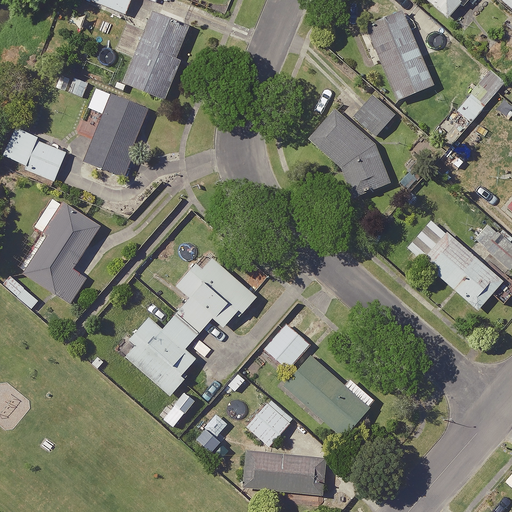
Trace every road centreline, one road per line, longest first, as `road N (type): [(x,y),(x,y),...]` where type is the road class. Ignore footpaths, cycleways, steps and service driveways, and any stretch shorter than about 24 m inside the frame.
road 1 (residential): [(294,0),(244,119),(250,182),(278,226),(499,408)]
road 2 (residential): [(408,511),(499,408)]
